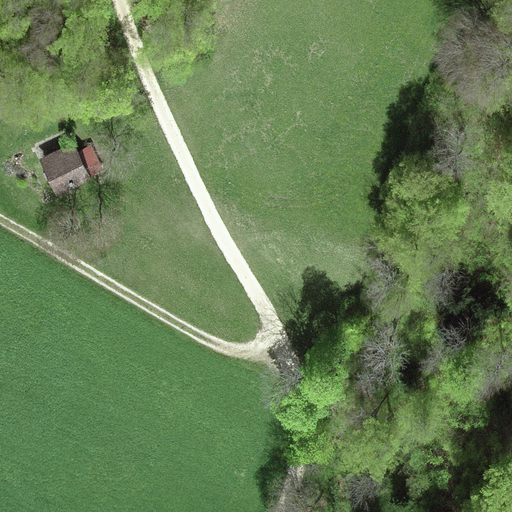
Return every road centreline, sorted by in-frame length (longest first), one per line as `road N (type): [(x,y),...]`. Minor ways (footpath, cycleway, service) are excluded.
road 1 (track): [(117,0),(193,184),(274,334)]
road 2 (track): [(274,334),(257,348),(225,349),(0,221)]
road 3 (track): [(274,334),(299,414),(282,511)]
